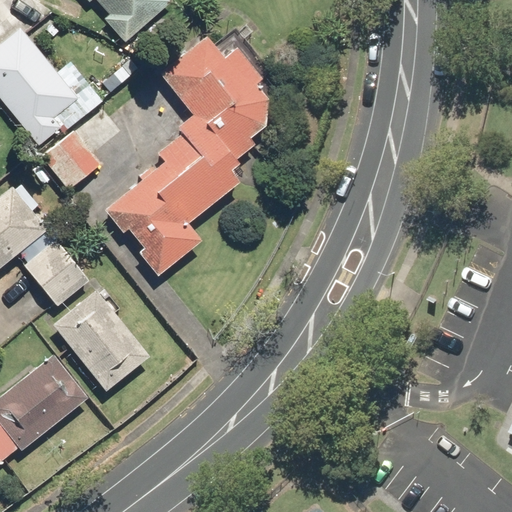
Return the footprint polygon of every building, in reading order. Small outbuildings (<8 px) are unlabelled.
[(169,0),(86,0),(88,1),(89,0),(97,0),(109,13),(104,18),(125,42),(171,1),(169,0)] [(0,97),(39,145),(62,126),(54,117),(78,97),(21,27),(0,43),(0,97)] [(239,162),(237,159),(256,143),(251,137),(283,111),(258,81),(262,78),(236,47),(224,57),(205,34),(158,72),(192,113),(177,126),(182,132),(157,152),(163,160),(103,209),(122,232),(127,228),(142,247),(138,251),(158,275),(202,239),(189,222),(240,180),(231,169),(239,162)] [(44,149),(36,156),(69,196),(106,166),(73,126),(44,149)] [(15,184),(0,195),(0,266),(49,228),(15,184)] [(54,238),(21,265),(58,309),(91,282),(54,238)] [(96,288),(52,324),(106,390),(150,355),(96,288)] [(0,461),(19,447),(21,450),(89,397),(53,352),(0,393),(0,461)]
